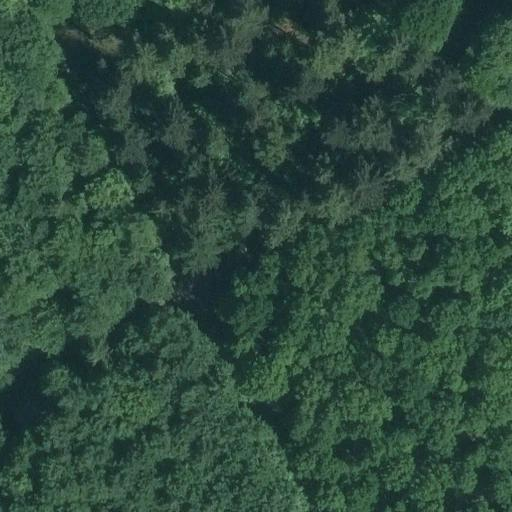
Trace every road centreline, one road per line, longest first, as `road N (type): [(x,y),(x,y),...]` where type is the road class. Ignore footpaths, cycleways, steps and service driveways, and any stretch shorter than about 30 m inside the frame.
road 1 (track): [(189,285),(511,109)]
road 2 (track): [(37,0),(189,285)]
road 3 (track): [(189,285),(312,511)]
road 4 (track): [(0,387),(189,285)]
